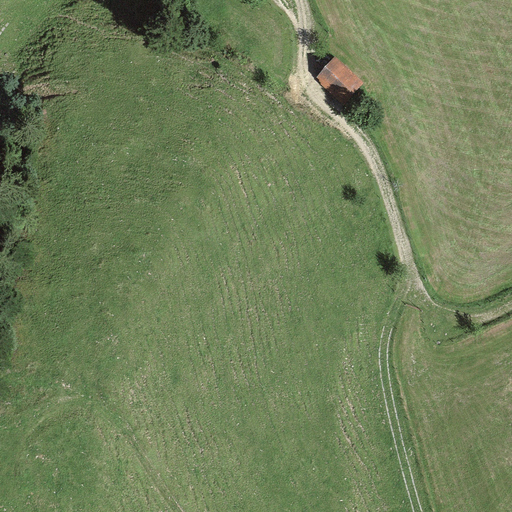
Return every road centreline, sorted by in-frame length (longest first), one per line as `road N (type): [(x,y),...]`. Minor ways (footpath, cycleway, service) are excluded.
road 1 (track): [(300,0),(305,71),(370,151),(412,283),(436,323),(476,318),(511,295)]
road 2 (track): [(10,511),(20,444),(33,425),(83,399),(117,420),(177,511)]
road 3 (track): [(412,283),(385,334),(384,360),(418,511)]
